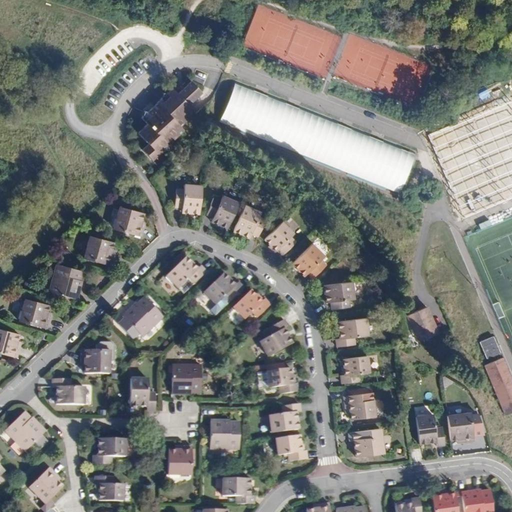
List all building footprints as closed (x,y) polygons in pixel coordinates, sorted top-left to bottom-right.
[(202,93),(190,79),(175,93),(188,105),(202,93)] [(416,154),(235,83),(220,121),(400,194),(416,154)] [(192,109),(188,105),(175,93),(170,87),(156,102),(162,107),(182,127),(191,118),(187,114),(192,109)] [(511,101),(429,134),(461,215),(511,195),(511,101)] [(185,130),(182,127),(162,107),(145,124),(166,144),(168,147),(185,130)] [(152,161),(166,144),(145,124),(133,133),(143,143),(138,148),(152,161)] [(203,216),(206,188),(188,187),(188,191),(180,190),(178,209),(185,210),(185,214),(203,216)] [(225,229),(240,204),(224,195),(222,200),(215,196),(206,212),(213,216),(210,221),(225,229)] [(259,215),(244,207),(231,232),(245,240),(247,236),(254,240),(263,224),(256,220),(259,215)] [(142,230),(145,218),(122,211),(116,234),(143,242),(146,231),(142,230)] [(284,255),(297,243),(293,238),(295,236),(283,224),(265,242),(276,253),(279,250),(284,255)] [(108,259),(112,247),(89,241),(83,263),(110,271),(113,260),(108,259)] [(311,280),(324,267),(318,261),(322,258),(310,245),(290,265),(302,277),(305,274),(311,280)] [(197,267),(185,255),(165,273),(177,286),(187,276),(192,283),(206,270),(200,264),(197,267)] [(75,306),(80,287),(78,287),(80,277),(56,270),(48,298),(52,299),(51,304),(64,308),(65,303),(71,305),(75,306)] [(233,300),(247,288),(242,282),(239,284),(228,272),(207,291),(218,304),(228,294),(233,300)] [(352,299),(351,282),(323,284),(325,302),(329,302),(330,309),(348,307),(347,299),(352,299)] [(260,316),(274,303),(268,297),(265,300),(254,289),(237,305),(247,316),(255,310),(260,316)] [(166,315),(149,296),(142,303),(139,301),(125,314),(144,335),(166,315)] [(43,335),(46,323),(41,322),(44,311),(22,304),(15,327),(43,335)] [(438,332),(427,305),(407,313),(418,341),(438,332)] [(363,335),(361,318),(334,321),(335,338),(332,338),(332,346),(349,345),(349,337),(363,335)] [(439,329),(446,328),(444,318),(437,320),(439,329)] [(296,345),(289,329),(291,327),(288,320),(272,328),(276,335),(264,341),(272,357),(296,345)] [(12,352),(15,341),(0,336),(0,360),(13,364),(16,353),(12,352)] [(499,353),(491,336),(478,341),(486,359),(499,353)] [(107,371),(108,348),(79,348),(78,359),(83,359),(83,371),(107,371)] [(355,372),(365,371),(363,355),(340,357),(341,373),(338,374),(339,382),(356,380),(355,372)] [(511,412),(511,377),(503,356),(486,364),(506,415),(511,412)] [(201,391),(202,365),(174,364),(173,393),(193,393),(193,391),(201,391)] [(294,379),(293,364),(268,366),(270,382),(281,381),(282,389),(300,387),(299,379),(294,379)] [(83,404),(82,387),(70,387),(70,378),(51,378),(51,386),(55,386),(55,404),(83,404)] [(156,411),(157,393),(150,392),(151,379),(132,378),(131,406),(149,407),(149,411),(156,411)] [(372,414),(370,389),(365,389),(364,383),(345,386),(345,392),(341,392),(342,400),(347,400),(348,416),(372,414)] [(301,424),(298,406),(302,406),(301,398),(284,401),(285,408),(271,410),(273,427),(301,424)] [(20,419),(27,413),(23,410),(16,417),(20,419)] [(470,439),(467,410),(442,412),(445,437),(458,436),(458,440),(470,439)] [(442,442),(440,424),(432,425),(431,412),(413,414),(416,441),(434,440),(434,443),(442,442)] [(28,426),(34,420),(27,413),(20,419),(28,426)] [(239,444),(239,419),(229,419),(229,416),(210,416),(209,444),(239,444)] [(37,435),(28,426),(20,419),(16,417),(5,428),(24,448),(37,435)] [(44,430),(34,420),(28,426),(37,435),(38,437),(44,430)] [(379,451),(377,434),(363,435),(362,427),(345,428),(346,437),(349,437),(351,453),(379,451)] [(312,454),(310,445),(305,446),(303,432),(280,435),(282,449),(292,448),(293,456),(312,454)] [(126,455),(127,438),(99,438),(99,455),(95,455),(95,463),(113,463),(113,455),(126,455)] [(191,473),(192,445),(180,445),(180,448),(169,448),(169,472),(191,473)] [(36,494),(55,478),(54,477),(57,474),(50,466),(28,485),(36,494)] [(251,489),(251,472),(224,472),(224,489),(238,489),(238,498),(255,498),(255,489),(251,489)] [(124,499),(124,483),(113,483),(113,475),(95,475),(95,483),(100,483),(100,499),(124,499)] [(43,502),(62,486),(55,478),(36,494),(43,502)] [(480,511),(490,511),(485,484),(477,485),(477,484),(457,486),(461,511),(480,511)] [(449,511),(454,511),(451,492),(440,494),(439,489),(427,490),(430,511),(449,511)] [(411,511),(417,511),(414,494),(407,495),(408,500),(391,502),(392,511),(411,511)] [(325,511),(324,503),(312,504),(312,509),(302,510),(302,511),(325,511)] [(360,511),(359,503),(350,504),(350,503),(331,506),(331,511),(360,511)]
